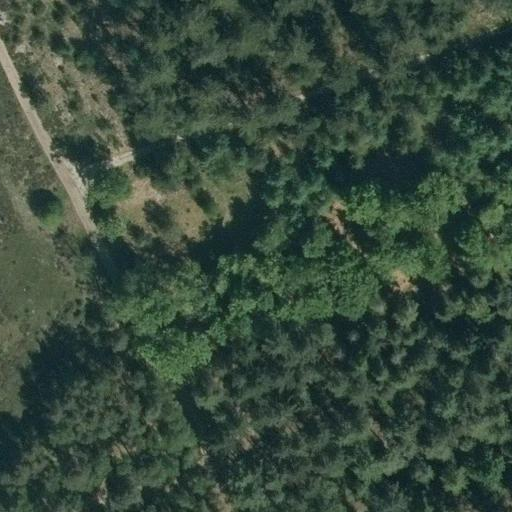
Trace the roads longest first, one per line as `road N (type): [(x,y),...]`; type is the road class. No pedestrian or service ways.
road 1 (track): [(222,469),(0,49)]
road 2 (track): [(64,175),(511,20)]
road 3 (track): [(73,511),(222,469)]
